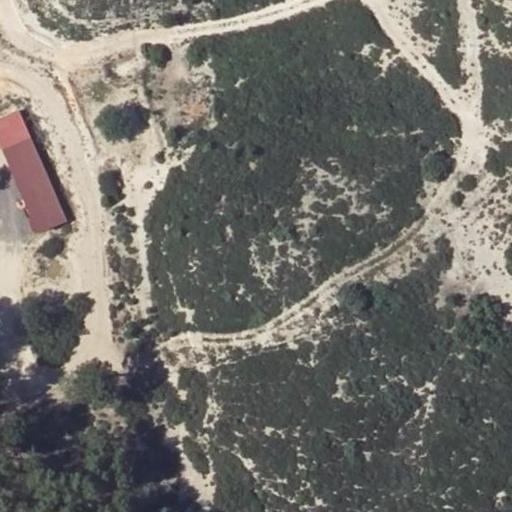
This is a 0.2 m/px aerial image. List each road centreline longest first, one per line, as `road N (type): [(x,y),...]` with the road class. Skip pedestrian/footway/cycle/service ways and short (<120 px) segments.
road 1 (track): [(186,511),(154,371),(112,357),(61,68),(8,0)]
road 2 (track): [(372,0),(384,24),(457,99),(481,140),(467,214),(485,276),(511,296)]
road 3 (track): [(307,0),(130,41),(61,68)]
road 4 (track): [(481,140),(460,0)]
